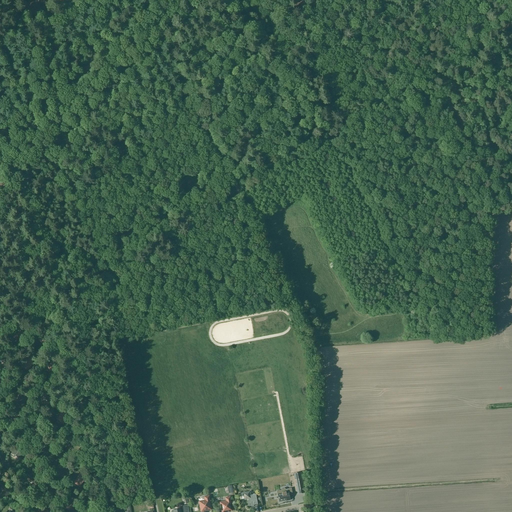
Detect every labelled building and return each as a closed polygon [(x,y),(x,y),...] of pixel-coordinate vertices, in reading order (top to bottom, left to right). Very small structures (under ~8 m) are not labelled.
[(19,328),(12,336),(17,340),(24,332),(19,328)] [(45,331),(38,339),(43,343),(50,335),(45,331)] [(29,357),(22,366),(27,370),(34,361),(29,357)] [(54,359),(47,368),(52,372),(59,363),(54,359)] [(45,390),(41,396),(48,401),(47,402),(48,402),(52,395),(44,389),(45,390)] [(14,399),(22,403),(25,397),(26,398),(23,396),(24,394),(22,392),(20,394),(18,392),(13,400),(14,399)] [(64,410),(58,419),(63,422),(69,413),(64,410)] [(25,425),(33,430),(36,424),(38,424),(29,419),(24,426),(25,426),(25,425)] [(74,432),(68,441),(74,445),(80,436),(74,432)] [(41,450),(47,454),(51,446),(53,447),(45,442),(40,451),(41,450)] [(11,454),(12,453),(19,457),(23,451),(24,452),(15,446),(11,454)] [(56,469),(63,474),(67,468),(68,469),(69,469),(60,463),(55,470),(55,471),(56,469)] [(25,478),(31,482),(36,474),(37,475),(29,470),(24,479),(25,478)] [(80,474),(74,483),(79,486),(85,477),(80,474)] [(303,483),(295,484),(297,494),(305,493),(303,483)] [(3,486),(0,491),(0,492),(7,496),(6,498),(7,498),(11,490),(2,485),(3,486)] [(47,492),(55,496),(59,490),(60,491),(51,485),(47,493),(47,492)] [(293,495),(291,488),(285,489),(285,488),(281,489),(281,490),(276,491),(277,494),(278,494),(279,501),(284,501),(284,500),(286,500),(286,501),(290,500),(289,496),(293,495)] [(256,494),(250,495),(250,491),(243,493),(244,500),(248,499),(248,500),(247,500),(248,507),(254,506),(253,505),(258,504),(256,494)] [(210,504),(211,504),(209,495),(204,496),(205,500),(199,501),(201,508),(201,507),(202,511),(211,509),(210,504)] [(231,505),(232,505),(230,496),(225,497),(226,501),(221,502),(222,509),(222,508),(223,511),(232,510),(231,505)] [(65,509),(66,508),(72,511),(73,511),(77,506),(78,507),(69,501),(65,509)]
